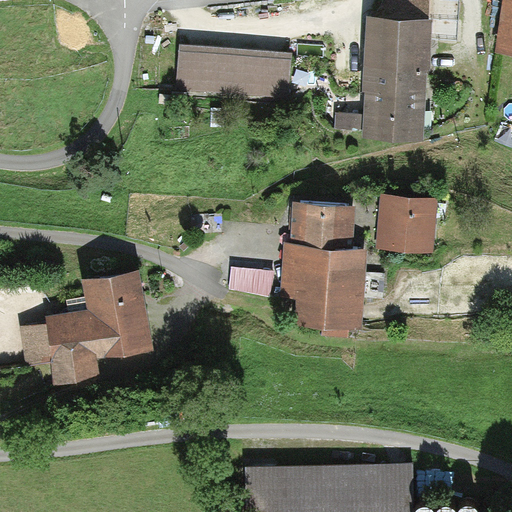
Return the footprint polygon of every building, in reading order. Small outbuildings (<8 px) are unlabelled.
[(396,0),(396,7),(367,5),(363,80),(368,81),(366,120),(366,130),(422,132),(425,59),(430,59),(432,9),(429,9),(428,0),(396,0)] [(511,0),(501,0),(495,46),(511,48),(511,0)] [(285,48),(174,40),(170,89),(282,96),(285,48)] [(359,128),(359,108),(336,108),(336,128),(359,128)] [(439,192),(382,186),(377,243),(434,248),(439,192)] [(356,198),(296,195),(294,236),(286,236),(283,291),(297,292),(295,318),(322,320),(322,333),(351,335),(352,325),(363,325),(367,237),(354,236),(356,198)] [(140,261),(84,268),(89,301),(45,306),(46,316),(22,319),(28,361),(53,359),(55,380),(98,368),(97,352),(153,343),(144,288),(140,261)] [(273,267),(233,264),(232,286),(271,293),(273,267)] [(411,511),(410,459),(242,462),(243,511),(411,511)]
